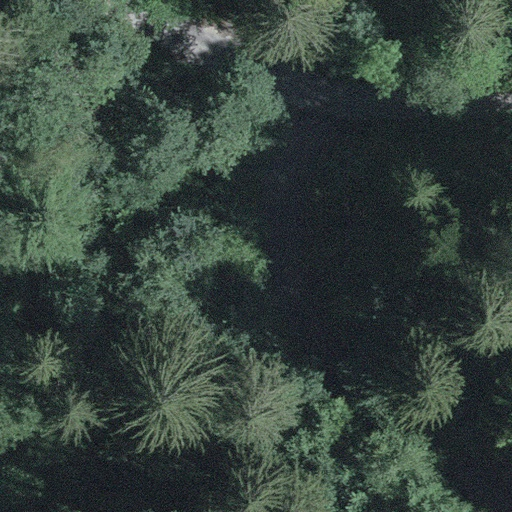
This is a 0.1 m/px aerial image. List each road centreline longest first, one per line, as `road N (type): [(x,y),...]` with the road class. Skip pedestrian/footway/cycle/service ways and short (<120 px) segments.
road 1 (track): [(511,115),(439,102),(324,106),(259,193),(267,246),(334,360),(511,500)]
road 2 (track): [(324,106),(140,0)]
